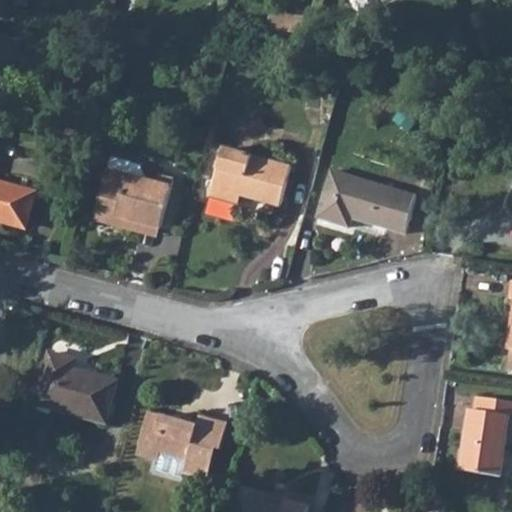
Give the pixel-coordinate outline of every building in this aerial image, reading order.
[(349,0),(355,11),(363,15),(373,11),(367,0),(349,0)] [(274,14),(273,28),(308,28),(309,15),(274,14)] [(0,110),(9,112),(25,43),(0,36),(0,110)] [(243,196),(283,206),(293,165),(225,147),(215,188),(243,196)] [(350,227),(353,217),(407,232),(417,193),(332,169),(319,218),(350,227)] [(163,227),(176,181),(160,176),(158,184),(108,170),(98,210),(163,227)] [(0,220),(29,228),(38,193),(0,182),(0,220)] [(213,195),(242,202),(243,196),(215,188),(213,195)] [(96,220),(160,236),(163,227),(98,210),(96,220)] [(110,424),(121,384),(77,372),(80,363),(53,355),(40,404),(110,424)] [(503,476),(510,432),(511,431),(511,401),(481,397),(479,413),(471,412),(464,471),(503,476)] [(162,454),(187,462),(183,476),(207,481),(215,449),(221,451),(228,425),(200,418),(197,427),(149,414),(140,449),(162,454)] [(139,457),(160,462),(162,454),(140,449),(139,457)] [(310,511),(312,508),(288,501),(286,508),(272,504),(273,498),(245,490),(238,511),(310,511)]
